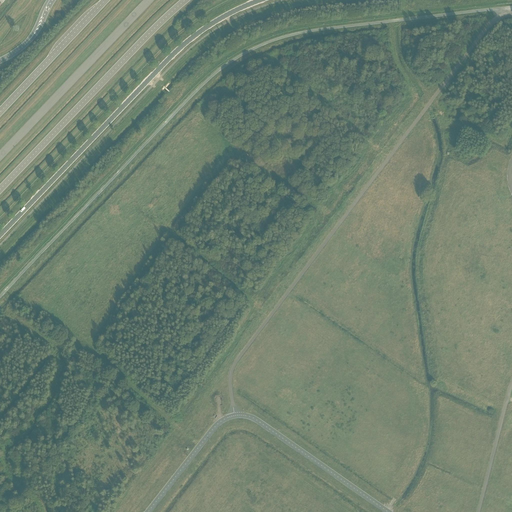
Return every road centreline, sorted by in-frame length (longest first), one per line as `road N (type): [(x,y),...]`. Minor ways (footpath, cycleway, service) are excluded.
road 1 (track): [(321,0),(260,14),(208,42),(0,254)]
road 2 (tertiary): [(0,235),(175,52),(213,22),(261,0)]
